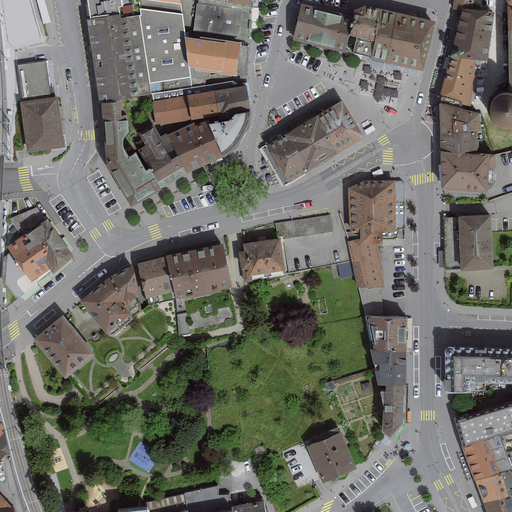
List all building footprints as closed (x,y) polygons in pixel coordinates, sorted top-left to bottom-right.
[(88,0),(91,18),(124,12),(122,0),(88,0)] [(182,4),(148,0),(139,0),(141,14),(151,83),(191,77),(182,4)] [(250,39),(252,7),(200,1),(195,31),(250,39)] [(350,52),(359,18),(303,4),(294,38),(350,52)] [(432,24),(361,7),(359,18),(350,52),(422,68),(432,24)] [(492,9),(472,8),(461,7),(439,98),(458,105),(472,105),(476,64),(484,64),(492,9)] [(124,12),(91,18),(86,18),(99,102),(103,102),(122,99),(152,95),(151,83),(141,14),(125,16),(124,12)] [(22,28),(7,27),(6,38),(22,39),(22,28)] [(247,76),(249,46),(201,39),(200,68),(247,76)] [(48,61),(19,65),(24,100),(53,96),(48,61)] [(399,103),(403,68),(365,64),(363,86),(377,88),(376,100),(399,103)] [(251,112),(246,83),(234,85),(233,80),(152,95),(157,123),(191,117),(219,112),(220,117),(231,115),(251,112)] [(511,89),(507,89),(498,92),(491,98),(489,107),(491,116),(493,119),(496,123),(505,127),(511,126),(511,89)] [(53,96),(24,100),(30,152),(62,148),(55,96),(53,96)] [(458,105),(439,98),(437,154),(444,154),(476,153),(476,111),(458,105)] [(249,121),(251,112),(231,115),(231,122),(213,126),(210,124),(204,123),(162,142),(153,127),(141,133),(144,139),(137,142),(140,149),(129,156),(124,144),(124,137),(128,131),(122,99),(103,102),(107,144),(108,160),(132,203),(160,187),(188,171),(223,155),(238,142),(249,121)] [(328,103),(263,141),(285,180),(363,135),(343,102),(336,106),(328,103)] [(476,153),(444,154),(442,189),(496,191),(497,155),(476,153)] [(365,180),(352,187),(352,231),(363,232),(364,240),(350,242),(361,293),(388,286),(381,247),(386,247),(386,236),(404,236),(404,181),(365,180)] [(275,223),(276,233),(282,232),(283,237),(333,229),(331,214),(275,223)] [(493,214),(443,216),(446,271),(495,268),(494,234),(493,214)] [(73,257),(47,219),(8,246),(32,281),(50,268),(53,271),(73,257)] [(282,232),(276,233),(238,240),(243,273),(288,266),(283,237),(282,232)] [(231,276),(224,239),(167,250),(168,252),(138,259),(150,301),(177,295),(181,331),(237,320),(227,277),(231,276)] [(140,287),(133,262),(116,269),(82,297),(111,330),(132,313),(119,295),(125,292),(128,296),(140,287)] [(403,416),(405,308),(368,310),(374,352),(378,377),(382,379),(381,423),(392,432),(403,416)] [(92,350),(63,314),(36,335),(66,371),(92,350)] [(511,347),(451,346),(450,387),(485,389),(485,379),(511,380),(511,347)] [(499,432),(511,427),(511,404),(460,422),(467,442),(499,432)] [(361,466),(345,430),(311,445),(327,481),(361,466)] [(499,432),(467,442),(464,444),(476,479),(511,467),(499,432)] [(511,469),(511,467),(476,479),(483,502),(511,493),(511,492),(511,469)] [(511,511),(511,497),(511,493),(483,502),(486,511),(511,511)] [(266,511),(263,494),(232,500),(234,511),(266,511)] [(118,511),(114,511),(154,511),(147,495),(116,498),(118,511)] [(190,511),(234,511),(232,500),(189,508),(190,511)]
